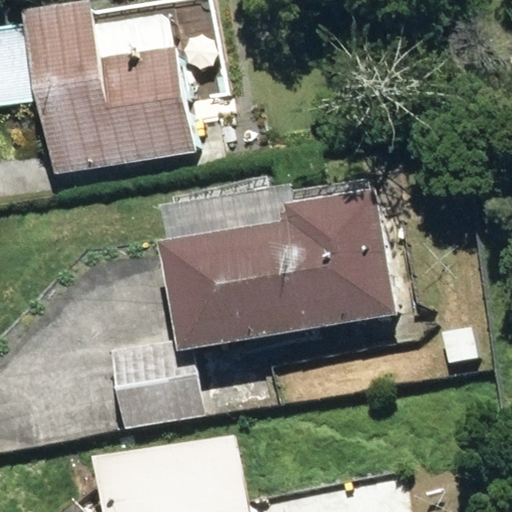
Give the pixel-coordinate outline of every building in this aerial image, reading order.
[(0,110),(60,102),(72,178),(209,156),(188,21),(116,33),(113,11),(47,22),(48,31),(0,38),(0,110)] [(427,135),(431,179),(463,175),(459,132),(427,135)] [(330,153),(276,162),(282,196),(336,188),(330,153)] [(367,159),(370,186),(398,183),(396,156),(367,159)] [(126,358),(138,433),(217,420),(207,357),(419,322),(399,199),(313,214),(315,230),(184,252),(199,345),(126,358)] [(452,338),(458,368),(485,364),(480,334),(452,338)] [(267,511),(257,449),(123,470),(130,511),(267,511)] [(440,511),(482,511),(483,510),(479,480),(438,485),(440,511)]
